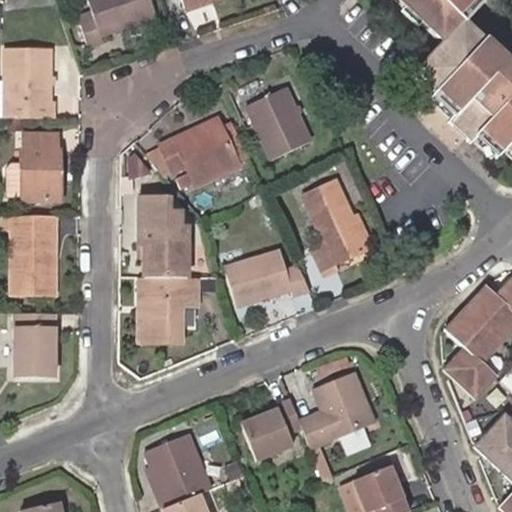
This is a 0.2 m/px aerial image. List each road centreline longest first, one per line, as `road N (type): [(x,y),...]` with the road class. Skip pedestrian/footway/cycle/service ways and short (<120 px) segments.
road 1 (residential): [(319,13),(106,106),(102,426)]
road 2 (residential): [(102,426),(404,302)]
road 3 (residential): [(319,13),(511,233)]
road 4 (residential): [(484,511),(404,302)]
road 5 (residential): [(404,302),(511,233)]
